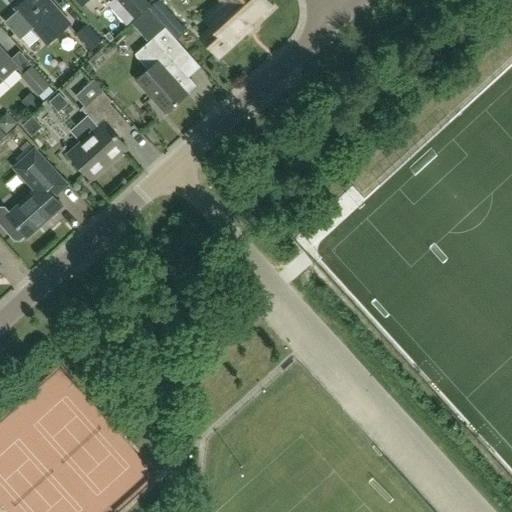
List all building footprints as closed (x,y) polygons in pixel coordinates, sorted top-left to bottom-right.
[(33,27),(48,44),(70,24),(48,0),(20,0),(22,2),(15,8),(18,11),(6,23),(20,39),(33,27)] [(117,0),(132,17),(134,18),(135,20),(152,5),(149,2),(146,0),(117,0)] [(187,30),(160,0),(151,9),(177,39),(187,30)] [(217,0),(220,3),(205,17),(214,28),(202,39),(216,54),(219,57),(230,45),(245,32),(242,29),(269,4),(264,0),(217,0)] [(148,43),(136,55),(149,70),(137,81),(153,98),(155,96),(158,100),(156,102),(166,113),(188,94),(172,77),(190,60),(146,11),(131,24),(148,43)] [(87,24),(76,34),(91,51),(102,41),(87,24)] [(0,82),(17,67),(0,48),(0,82)] [(32,65),(20,76),(38,96),(39,96),(43,100),(52,91),(49,87),(51,85),(32,65)] [(70,131),(81,144),(70,154),(92,179),(128,148),(120,139),(132,128),(110,104),(112,101),(102,90),(79,110),(81,111),(82,110),(87,116),(70,131)] [(42,127),(32,116),(22,126),(31,137),(42,127)] [(37,191),(11,214),(5,208),(1,207),(0,208),(0,222),(16,240),(20,240),(26,235),(28,238),(63,206),(56,197),(69,185),(36,150),(16,168),(37,191)]
